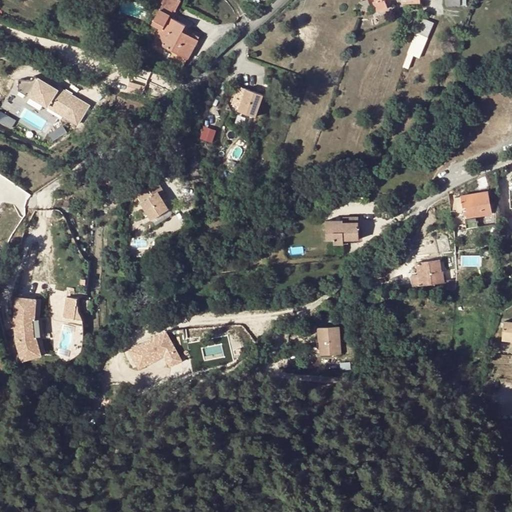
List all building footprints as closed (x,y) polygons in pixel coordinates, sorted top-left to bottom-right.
[(186,25),(172,18),(170,17),(174,9),(176,10),(181,0),(163,0),(163,2),(164,3),(153,24),(161,28),(160,32),(168,36),(163,46),(188,59),(198,40),(183,32),(184,29),(186,25)] [(375,0),(376,1),(374,2),(378,12),(388,8),(385,0),(375,0)] [(369,8),(362,11),(364,15),(365,15),(365,16),(371,14),(369,8)] [(427,38),(433,22),(423,18),(417,33),(427,38)] [(96,27),(94,28),(94,30),(94,32),(95,34),(96,36),(99,37),(102,36),(103,35),(104,34),(105,31),(104,28),(101,26),(99,26),(97,26),(96,27)] [(183,32),(198,40),(200,37),(184,29),(183,32)] [(168,36),(160,32),(155,41),(163,46),(168,36)] [(419,57),(427,38),(417,33),(416,35),(403,67),(408,69),(414,55),(419,57)] [(63,91),(61,94),(38,80),(35,85),(22,84),(19,91),(26,96),(30,96),(65,118),(67,116),(79,123),(88,108),(76,101),(77,99),(75,98),(73,99),(69,97),(68,94),(63,91)] [(146,87),(130,82),(128,90),(143,94),(146,87)] [(264,95),(239,85),(233,103),(240,106),(238,110),(255,116),(264,95)] [(89,106),(77,99),(76,101),(88,108),(89,106)] [(16,121),(8,116),(3,124),(11,129),(16,121)] [(79,123),(67,116),(65,118),(78,125),(79,123)] [(204,125),(201,138),(214,141),(217,129),(204,125)] [(107,176),(93,177),(93,185),(108,184),(107,176)] [(485,176),(477,179),(477,189),(488,187),(485,176)] [(143,202),(139,205),(151,221),(152,221),(169,210),(162,200),(158,193),(162,191),(157,183),(139,195),(143,202)] [(166,197),(162,191),(158,193),(162,200),(166,197)] [(463,205),(467,228),(477,226),(476,216),(491,214),(487,192),(455,197),(456,206),(457,206),(463,205)] [(467,230),(467,228),(463,205),(457,206),(460,225),(464,225),(464,230),(467,230)] [(359,239),(359,222),(344,222),(344,220),(327,220),(327,240),(334,240),(334,244),(344,244),(344,240),(359,239)] [(441,272),(440,264),(424,266),(424,263),(417,263),(418,276),(412,277),(413,287),(444,283),(443,272),(441,272)] [(486,275),(483,286),(490,288),(493,277),(486,275)] [(66,318),(80,318),(80,297),(66,297),(66,318)] [(35,319),(36,300),(17,299),(15,321),(15,329),(17,343),(22,361),(41,356),(37,339),(34,339),(32,319),(35,319)] [(511,321),(505,321),(502,339),(511,340),(511,321)] [(339,326),(319,327),(319,342),(321,342),(321,355),(341,354),(339,326)] [(167,331),(130,350),(139,369),(165,356),(170,367),(182,361),(167,331)] [(386,428),(386,431),(385,438),(395,438),(396,429),(386,428)]
